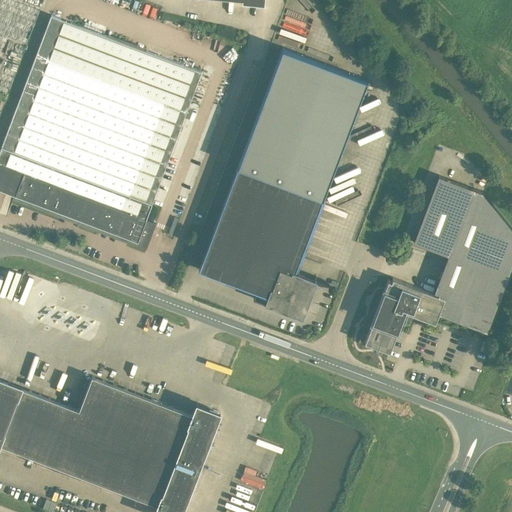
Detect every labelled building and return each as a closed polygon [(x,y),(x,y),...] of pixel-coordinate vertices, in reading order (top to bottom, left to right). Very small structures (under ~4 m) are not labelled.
[(0,149),(0,188),(144,243),(153,220),(145,218),(200,72),(51,15),(0,149)] [(238,165),(199,269),(269,295),(268,299),(267,302),(296,313),(304,309),(315,280),(312,279),(295,272),(323,197),(366,80),(282,48),(238,165)] [(388,279),(364,342),(390,351),(403,316),(408,318),(410,312),(435,322),(439,313),(489,332),(511,270),(511,225),(483,191),(439,174),(413,241),(448,255),(434,293),(392,277),(391,280),(388,279)] [(179,511),(197,465),(217,412),(198,405),(194,414),(92,375),(79,408),(0,377),(0,443),(0,444),(160,505),(156,511),(179,511)] [(49,511),(52,511),(56,503),(46,499),(42,509),(49,511)]
